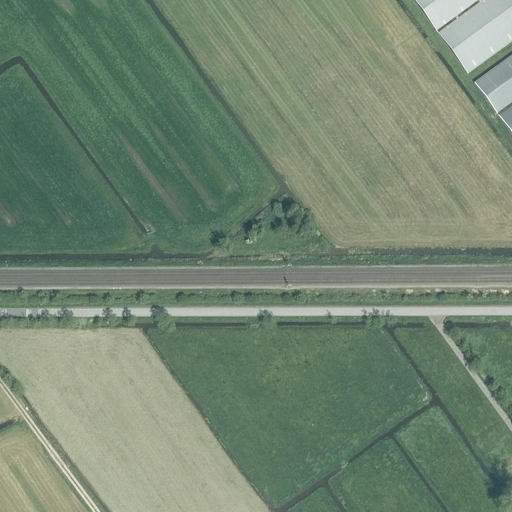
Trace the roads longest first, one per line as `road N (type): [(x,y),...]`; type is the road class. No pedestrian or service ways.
road 1 (tertiary): [(511,311),(0,314)]
road 2 (track): [(0,383),(97,511)]
